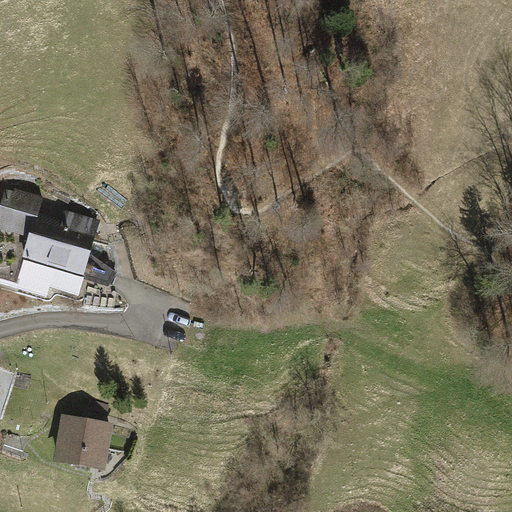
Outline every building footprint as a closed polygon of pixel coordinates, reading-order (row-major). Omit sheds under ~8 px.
[(0,229),(30,239),(24,261),(84,278),(100,221),(64,211),(61,221),(36,213),(41,196),(14,188),(13,192),(4,190),(0,204),(0,229)] [(0,285),(48,299),(51,289),(78,297),(84,278),(24,261),(17,286),(0,281),(0,285)] [(110,406),(91,400),(88,408),(107,414),(110,406)] [(56,464),(108,471),(114,424),(62,417),(56,464)] [(25,444),(7,439),(3,453),(21,458),(25,444)]
